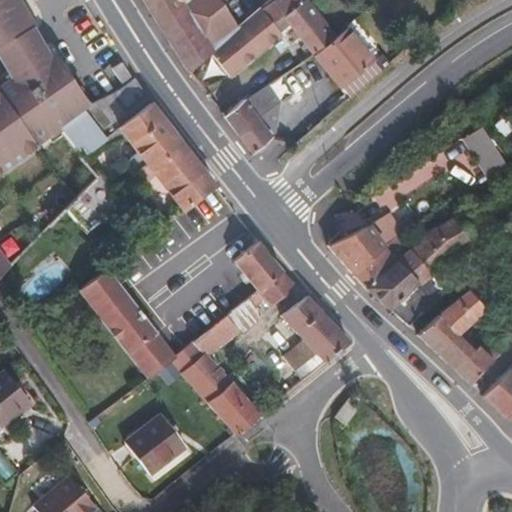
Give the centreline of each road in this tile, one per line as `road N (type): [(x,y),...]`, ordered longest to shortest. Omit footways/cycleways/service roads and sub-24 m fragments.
road 1 (unclassified): [(266,212),(279,178),(464,22),(508,0)]
road 2 (trunk): [(511,23),(266,212)]
road 3 (primary): [(266,212),(115,0)]
road 4 (primary): [(374,338),(266,212)]
road 5 (residential): [(149,511),(283,414)]
